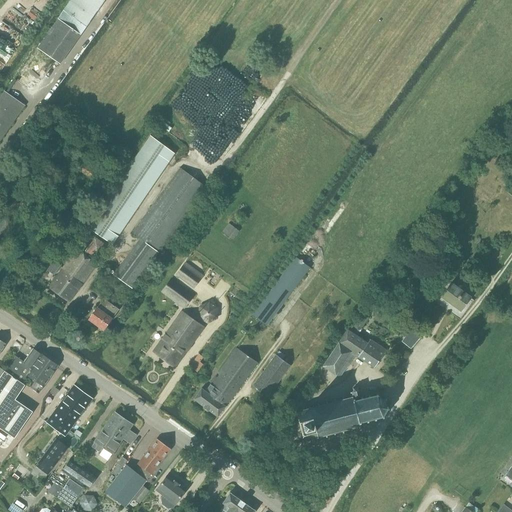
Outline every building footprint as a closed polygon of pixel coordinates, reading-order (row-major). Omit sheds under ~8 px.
[(70,0),(58,18),(37,48),(60,64),(81,34),(87,25),(104,0),(70,0)] [(4,91),(0,97),(0,141),(25,106),(4,91)] [(113,245),(175,154),(149,136),(87,227),(113,245)] [(20,189),(40,160),(27,151),(7,180),(20,189)] [(69,164),(98,183),(103,174),(75,155),(69,164)] [(132,233),(140,239),(114,274),(132,288),(207,188),(180,169),(132,233)] [(0,207),(10,215),(18,204),(7,196),(0,205),(0,207)] [(0,234),(10,221),(0,214),(0,234)] [(222,233),(233,241),(240,231),(229,223),(222,233)] [(96,237),(86,250),(100,260),(110,247),(96,237)] [(76,251),(49,287),(69,302),(97,264),(75,248),(74,249),(76,251)] [(296,257),(264,300),(252,315),(268,327),(311,269),(296,257)] [(54,259),(47,270),(55,275),(62,265),(54,259)] [(185,308),(193,295),(172,279),(163,291),(185,308)] [(461,310),(471,297),(451,283),(441,296),(461,310)] [(104,298),(89,319),(104,330),(119,310),(104,298)] [(210,301),(199,306),(198,318),(208,324),(218,319),(219,307),(210,301)] [(204,327),(182,311),(153,352),(175,368),(204,327)] [(349,329),(339,343),(355,355),(374,368),(386,350),(378,344),(379,342),(377,340),(376,342),(370,338),(367,342),(360,337),(358,336),(363,328),(370,318),(368,317),(370,315),(365,312),(364,313),(363,313),(355,323),(354,322),(349,330),(349,329)] [(411,329),(402,341),(411,349),(421,336),(411,329)] [(323,365),(339,378),(355,355),(339,343),(323,365)] [(206,392),(202,389),(194,399),(218,417),(258,363),(237,348),(206,392)] [(5,371),(5,370),(4,371),(22,384),(22,383),(28,375),(42,355),(33,349),(24,362),(16,356),(5,371)] [(204,357),(199,354),(190,367),(196,372),(202,364),(200,363),(204,357)] [(28,375),(36,381),(31,388),(39,394),(58,366),(42,355),(28,375)] [(268,396),(289,365),(275,355),(254,385),(268,396)] [(22,384),(4,371),(0,377),(0,427),(15,438),(34,412),(15,400),(25,385),(22,383),(22,384)] [(93,399),(74,385),(60,404),(79,418),(93,399)] [(295,412),(296,413),(303,440),(303,443),(304,443),(305,441),(325,436),(325,438),(327,437),(327,435),(342,432),(342,433),(344,433),(343,431),(359,428),(359,429),(361,428),(360,424),(361,424),(360,421),(367,420),(367,422),(369,422),(368,419),(374,418),(374,420),(376,420),(375,418),(382,416),(382,418),(384,418),(384,413),(387,408),(389,409),(390,407),(387,406),(386,401),(388,399),(386,398),(384,399),(378,395),(378,393),(376,393),(376,395),(370,396),(370,394),(368,394),(368,396),(362,398),(362,395),(364,395),(364,393),(361,393),(361,390),(362,390),(362,389),(359,389),(359,387),(356,387),(356,389),(354,389),(353,388),(351,389),(353,390),(353,392),(351,392),(351,394),(352,394),(352,395),(351,395),(351,397),(336,401),(336,399),(335,400),(335,401),(320,405),(320,403),(318,404),(318,406),(298,411),(296,409),(295,412)] [(47,422),(65,436),(79,418),(60,404),(47,422)] [(133,425),(115,412),(104,428),(122,441),(133,425)] [(92,447),(100,452),(102,448),(112,455),(122,441),(104,428),(94,442),(95,443),(92,447)] [(69,448),(57,439),(36,467),(48,475),(69,448)] [(157,439),(149,449),(163,460),(171,449),(157,439)] [(136,472),(127,465),(107,493),(127,507),(151,474),(152,475),(163,460),(149,449),(138,464),(141,466),(136,472)] [(97,478),(70,460),(62,471),(88,490),(97,478)] [(118,460),(110,472),(117,477),(125,465),(118,460)] [(187,490),(167,475),(155,490),(176,506),(187,490)] [(84,489),(70,479),(63,489),(77,498),(84,489)] [(143,486),(133,499),(139,504),(150,491),(143,486)] [(57,498),(71,508),(75,511),(77,509),(72,506),(77,498),(63,489),(57,498)] [(223,503),(225,505),(220,511),(254,511),(255,511),(230,493),(223,503)] [(85,495),(79,503),(84,511),(93,511),(98,504),(94,496),(85,495)]
